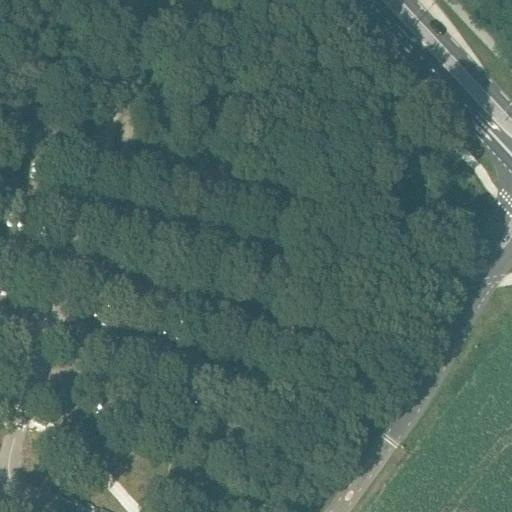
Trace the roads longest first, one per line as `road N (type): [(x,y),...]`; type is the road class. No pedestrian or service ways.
road 1 (tertiary): [(335,511),(415,412),(485,286)]
road 2 (primary): [(357,0),(511,167)]
road 3 (primary): [(511,113),(408,0)]
